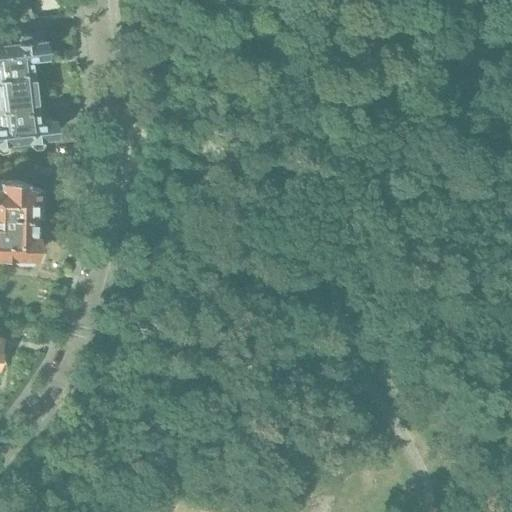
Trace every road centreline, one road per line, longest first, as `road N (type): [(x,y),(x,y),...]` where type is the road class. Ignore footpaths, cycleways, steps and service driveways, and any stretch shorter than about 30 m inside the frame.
road 1 (residential): [(0,454),(67,358),(108,226),(96,0)]
road 2 (residential): [(335,0),(511,75)]
